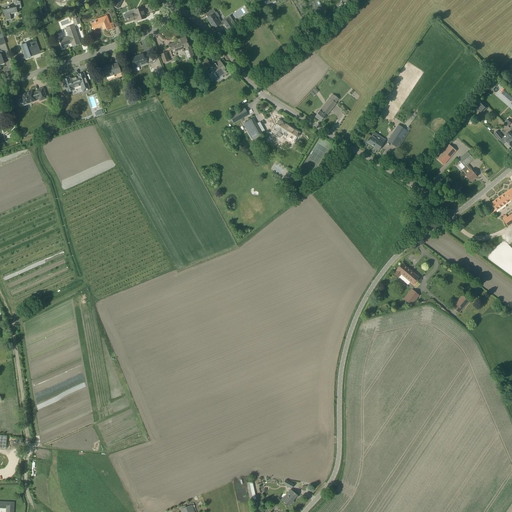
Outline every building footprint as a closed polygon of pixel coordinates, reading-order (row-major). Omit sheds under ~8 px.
[(115,0),(112,6),(118,9),(122,0),(115,0)] [(17,12),(16,9),(16,7),(10,8),(10,7),(9,7),(8,6),(7,7),(7,8),(7,9),(3,9),(5,21),(11,20),(10,14),(17,12)] [(126,16),(128,22),(136,19),(137,21),(145,18),(142,8),(133,11),(134,14),(126,16)] [(207,18),(213,29),(222,23),(223,22),(228,29),(233,26),(232,25),(235,23),(233,21),(231,23),(228,19),(227,19),(226,18),(221,22),(218,18),(219,16),(216,12),(215,12),(213,9),(208,13),(210,16),(207,18)] [(113,22),(110,23),(107,15),(94,20),(95,22),(91,23),(93,30),(101,27),(100,26),(101,26),(103,30),(106,29),(107,31),(115,28),(114,28),(113,22)] [(81,24),(79,17),(72,20),(75,26),(81,24)] [(69,37),(60,40),(61,47),(62,47),(62,48),(64,48),(65,48),(66,47),(66,45),(72,43),(73,46),(72,46),(80,44),(74,25),(66,28),(69,37)] [(185,50),(183,51),(186,58),(193,56),(190,45),(188,46),(185,37),(177,40),(178,41),(168,45),(170,51),(174,50),(175,53),(183,50),(182,49),(184,48),(185,50)] [(20,46),(23,54),(25,59),(31,57),(30,56),(34,54),(35,55),(36,55),(35,55),(35,54),(40,52),(40,53),(39,53),(39,54),(40,53),(36,41),(30,43),(31,46),(27,48),(26,43),(20,46)] [(169,61),(166,52),(160,54),(163,63),(169,61)] [(143,54),(131,58),(132,64),(134,63),(136,68),(152,62),(152,60),(153,60),(151,54),(145,56),(145,55),(144,55),(143,56),(143,54)] [(165,76),(158,56),(155,57),(156,61),(150,65),(158,75),(159,78),(165,76)] [(207,60),(199,65),(203,70),(210,65),(207,60)] [(220,60),(211,66),(213,69),(212,70),(217,77),(216,79),(218,81),(223,77),(222,76),(227,73),(223,68),(224,67),(220,60)] [(106,78),(120,73),(121,73),(117,63),(103,68),(106,78)] [(80,85),(83,92),(90,90),(84,73),(77,75),(78,77),(76,78),(76,77),(75,77),(76,78),(72,79),(70,80),(69,78),(63,80),(64,84),(63,85),(62,86),(63,87),(63,88),(64,89),(66,89),(67,92),(74,90),(73,88),(75,87),(75,88),(75,87),(78,86),(79,87),(79,86),(80,85)] [(491,91),(497,83),(493,79),(486,87),(491,91)] [(20,96),(21,99),(19,99),(19,100),(20,103),(20,104),(22,103),(24,106),(31,103),(32,105),(36,104),(35,101),(35,99),(38,98),(40,101),(47,99),(43,88),(36,90),(36,92),(33,93),(32,91),(30,92),(29,93),(28,92),(27,93),(26,94),(25,94),(22,95),(21,95),(20,96)] [(511,95),(504,89),(500,93),(510,102),(511,99),(511,95)] [(322,119),(323,120),(336,103),(335,103),(338,99),(333,94),(329,98),(314,117),(320,122),(322,119)] [(487,107),(478,99),(472,105),(480,114),(487,107)] [(233,123),(248,115),(244,108),(230,115),(233,123)] [(464,117),(469,121),(473,116),(468,112),(464,117)] [(252,118),(246,122),(243,124),(252,139),(261,133),(252,118)] [(293,140),(298,133),(278,121),(274,128),(271,132),(280,138),(282,135),(287,138),(286,140),(291,143),(293,140)] [(406,130),(398,125),(387,141),(398,148),(409,132),(408,132),(410,129),(408,127),(406,130)] [(494,134),(499,140),(502,137),(497,131),(494,134)] [(371,137),(367,143),(374,147),(374,148),(378,150),(384,142),(385,140),(374,132),(371,137)] [(449,144),(436,159),(444,165),(456,151),(449,144)] [(467,152),(463,155),(457,159),(464,167),(461,169),(466,174),(465,175),(470,182),(474,179),(473,178),(474,177),(475,178),(476,176),(471,171),(472,170),(467,165),(474,160),(467,152)] [(511,188),(486,207),(491,214),(511,199),(511,188)] [(508,227),(511,224),(511,214),(508,217),(506,215),(502,218),(504,220),(508,227)] [(419,278),(402,263),(396,270),(397,271),(394,274),(398,278),(401,274),(413,284),(419,278)] [(411,305),(419,296),(412,290),(404,299),(411,305)] [(458,313),(468,301),(462,296),(451,308),(458,313)] [(286,479),(283,484),(291,488),(294,484),(286,479)] [(250,500),(256,499),(252,481),(246,483),(250,500)] [(293,500),(297,495),(290,489),(281,500),(289,506),(294,501),(293,500)] [(12,511),(13,508),(13,502),(0,501),(0,507),(8,508),(7,511),(12,511)]
